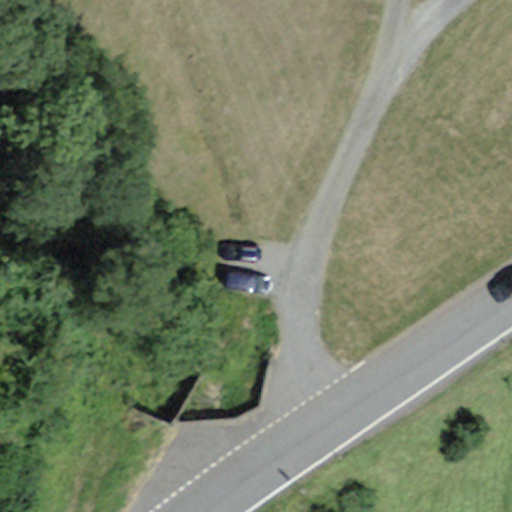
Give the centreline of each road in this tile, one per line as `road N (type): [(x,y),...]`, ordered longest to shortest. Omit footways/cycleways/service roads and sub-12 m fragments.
road 1 (residential): [(393,0),(383,64),(296,280),(294,348),(315,429)]
road 2 (unclassified): [(315,429),(511,300)]
road 3 (unclassified): [(202,511),(315,429)]
